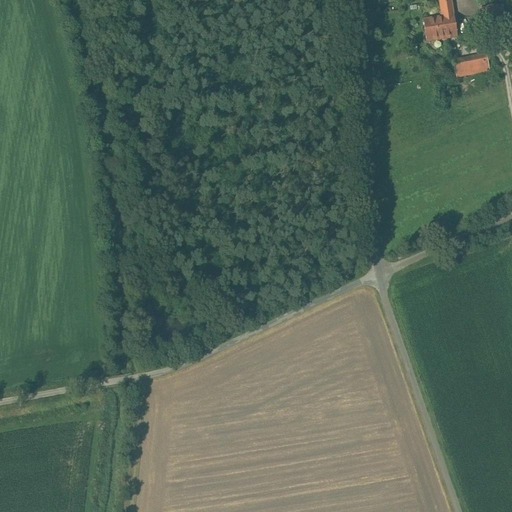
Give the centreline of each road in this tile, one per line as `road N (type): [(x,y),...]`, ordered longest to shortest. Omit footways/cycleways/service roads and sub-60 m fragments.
road 1 (unclassified): [(378,274),(159,370),(0,401)]
road 2 (track): [(132,377),(127,252),(83,0)]
road 3 (unclassified): [(378,274),(353,0)]
road 4 (unclassified): [(458,511),(378,274)]
road 5 (unclassified): [(511,211),(378,274)]
